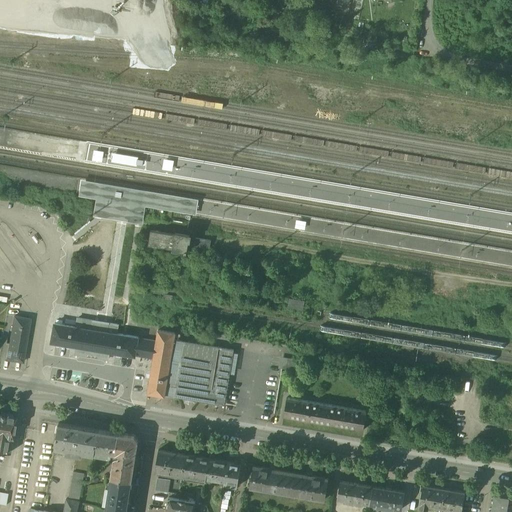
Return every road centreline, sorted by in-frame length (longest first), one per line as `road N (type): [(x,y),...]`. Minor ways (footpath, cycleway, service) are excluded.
road 1 (secondary): [(511,477),(156,416)]
road 2 (secondary): [(156,416),(0,386)]
road 3 (residential): [(428,0),(436,50),(511,68)]
